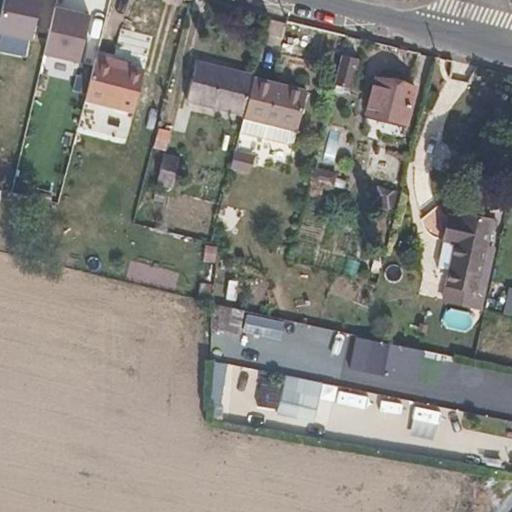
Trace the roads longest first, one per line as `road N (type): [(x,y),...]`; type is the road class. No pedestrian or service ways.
road 1 (unknown): [(511,74),(420,158),(419,241)]
road 2 (tertiary): [(294,0),(468,40)]
